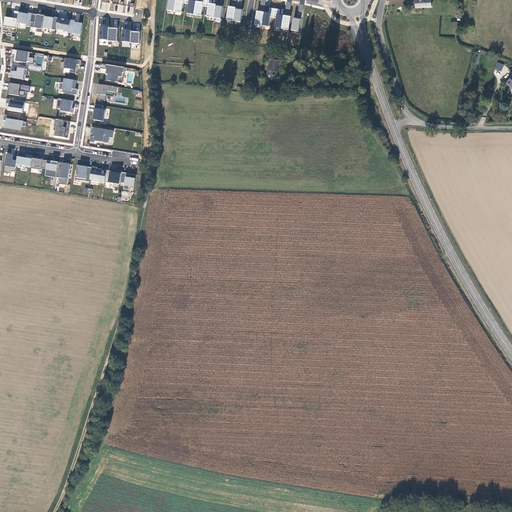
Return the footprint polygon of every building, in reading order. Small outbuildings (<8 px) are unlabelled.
[(101,0),(100,9),(109,11),(109,10),(123,12),(123,11),(127,12),(128,6),(123,6),(124,2),(118,1),(118,4),(110,3),(110,0),(101,0)] [(175,0),(168,0),(167,10),(173,11),(175,0)] [(175,0),(173,11),(182,12),(183,3),(186,3),(185,0),(175,0)] [(190,0),(185,0),(186,3),(188,3),(186,13),(193,14),(195,1),(191,0),(190,0)] [(201,0),(201,2),(195,1),(193,14),(201,16),(203,6),(205,6),(206,0),(201,0)] [(211,0),(206,0),(205,6),(208,6),(206,17),(213,18),(215,5),(215,4),(211,4),(211,0)] [(222,6),(215,5),(213,18),(220,19),(222,6)] [(235,7),(228,6),(226,19),(233,20),(235,8),(235,7)] [(242,10),(235,8),(233,20),(233,21),(240,22),(242,10)] [(269,13),(263,12),(263,13),(261,24),(261,25),(269,27),(271,17),(273,17),(275,9),(270,8),(269,13)] [(279,9),(275,9),(273,17),(276,17),(274,27),(281,28),(283,15),(279,15),(279,9)] [(18,11),(14,11),(13,18),(5,16),(3,29),(8,30),(8,27),(11,27),(11,30),(16,31),(17,23),(18,12),(18,11)] [(263,12),(256,11),(254,24),(261,24),(263,13),(263,12)] [(28,14),(18,12),(17,23),(26,24),(26,26),(30,27),(32,13),(28,13),(28,14)] [(44,15),(32,13),(30,27),(36,28),(36,31),(42,32),(42,28),(44,16),(44,15)] [(290,16),(283,15),(281,28),(288,30),(290,16)] [(58,18),(44,16),(42,28),(56,30),(58,18)] [(71,19),(58,17),(58,18),(56,30),(69,32),(71,19)] [(300,19),(293,18),(291,30),(298,31),(300,19)] [(75,20),(71,19),(69,32),(69,33),(74,34),(74,36),(81,37),(83,23),(74,22),(75,20)] [(108,26),(100,26),(99,40),(107,40),(108,28),(108,26)] [(117,28),(108,28),(107,40),(107,41),(117,42),(117,28)] [(130,30),(122,29),(121,42),(130,42),(130,32),(130,30)] [(140,32),(130,32),(130,42),(130,43),(139,44),(140,32)] [(30,52),(13,49),(12,54),(15,55),(14,62),(33,65),(34,58),(29,57),(30,52)] [(80,60),(65,58),(63,72),(75,73),(77,65),(79,65),(80,60)] [(279,77),(282,62),(270,60),(267,75),(279,77)] [(501,72),(504,64),(497,62),(495,70),(501,72)] [(125,67),(101,64),(100,68),(106,69),(105,73),(107,73),(106,81),(122,83),(125,67)] [(28,69),(12,67),(10,75),(14,76),(13,78),(24,80),(25,74),(27,74),(28,69)] [(76,80),(63,78),(63,83),(60,82),(59,88),(62,89),(62,92),(76,94),(77,89),(72,89),(72,87),(75,87),(76,80)] [(30,86),(9,83),(8,90),(10,90),(9,94),(24,96),(25,92),(29,92),(30,86)] [(117,87),(98,84),(97,94),(99,94),(98,99),(105,100),(106,95),(112,96),(113,92),(116,92),(117,87)] [(73,101),(57,98),(56,107),(60,108),(59,111),(73,113),(73,108),(72,108),(73,101)] [(25,102),(7,99),(6,103),(9,103),(8,111),(23,113),(25,102)] [(103,105),(95,104),(93,120),(103,122),(105,110),(102,109),(103,105)] [(19,118),(4,115),(3,120),(6,121),(5,128),(21,130),(21,126),(25,127),(26,121),(19,120),(19,118)] [(70,122),(55,119),(53,130),(55,130),(54,135),(68,137),(70,122)] [(114,130),(92,128),(90,143),(95,144),(95,141),(108,143),(109,138),(113,138),(114,130)] [(18,156),(7,154),(4,173),(10,174),(10,171),(15,172),(16,166),(18,156)] [(26,157),(18,156),(16,166),(20,167),(21,165),(26,165),(25,167),(30,168),(32,158),(32,155),(26,154),(26,157)] [(47,160),(32,158),(30,168),(42,170),(42,168),(46,168),(47,163),(47,160)] [(58,162),(51,161),(50,164),(47,163),(46,168),(45,176),(55,177),(58,162)] [(70,163),(58,162),(55,177),(60,178),(59,184),(66,185),(70,163)] [(91,167),(77,165),(76,169),(78,170),(77,174),(75,174),(75,179),(89,181),(91,167)] [(97,167),(92,166),(91,167),(89,181),(105,183),(105,181),(107,170),(97,168),(97,167)] [(110,170),(107,170),(105,181),(114,183),(113,187),(119,188),(120,184),(120,182),(121,172),(122,170),(116,169),(116,172),(110,171),(110,170)] [(126,173),(121,172),(120,182),(124,183),(123,189),(129,190),(129,186),(135,187),(136,175),(126,174),(126,173)]
